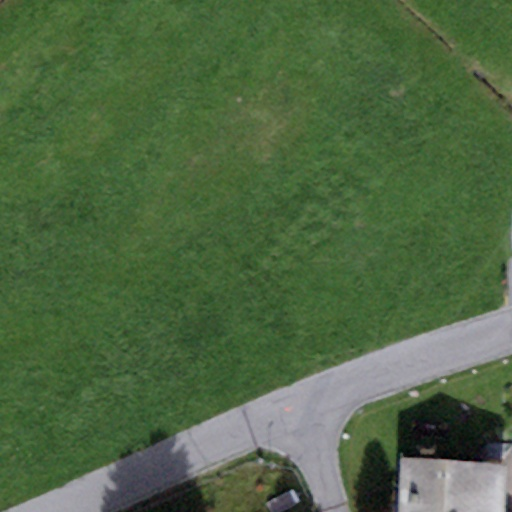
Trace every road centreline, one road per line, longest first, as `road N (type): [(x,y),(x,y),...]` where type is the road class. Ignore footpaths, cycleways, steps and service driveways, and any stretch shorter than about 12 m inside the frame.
road 1 (residential): [(54,511),(298,412)]
road 2 (residential): [(298,412),(511,332)]
